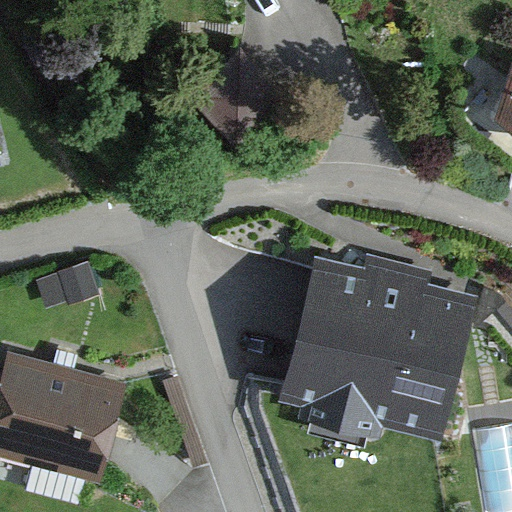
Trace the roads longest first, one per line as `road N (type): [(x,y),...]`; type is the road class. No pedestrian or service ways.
road 1 (residential): [(0,256),(329,183),(430,195),(511,228)]
road 2 (unknown): [(152,219),(250,511)]
